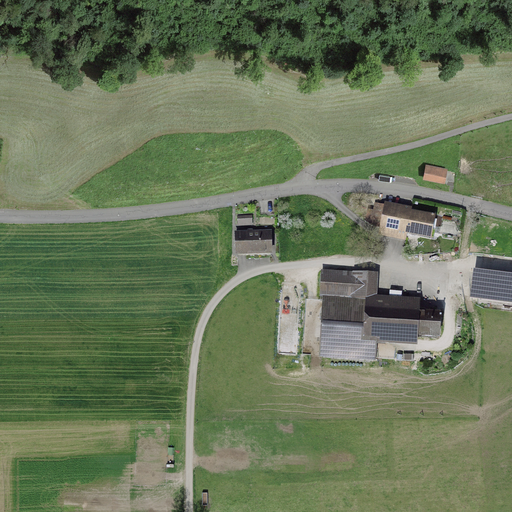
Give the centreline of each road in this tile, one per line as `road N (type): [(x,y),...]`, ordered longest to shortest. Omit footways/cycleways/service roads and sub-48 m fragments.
road 1 (residential): [(0,215),(66,217),(294,189)]
road 2 (residential): [(294,189),(325,164),(511,117)]
road 3 (residential): [(294,189),(422,194),(511,215)]
